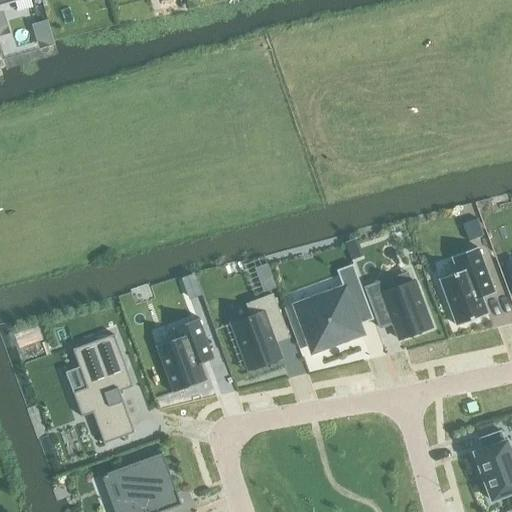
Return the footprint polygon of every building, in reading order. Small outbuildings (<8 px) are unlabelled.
[(457,272),(439,279),(456,326),(487,314),(481,298),(494,293),(477,247),(451,257),(457,272)] [(343,288),(295,306),(312,351),(361,333),(351,307),(366,302),(352,264),(336,270),(343,288)] [(388,275),(364,283),(380,329),(392,325),(398,342),(433,330),(416,279),(392,287),(388,275)] [(242,314),(229,319),(247,368),(283,355),(278,340),(287,337),(272,294),(239,306),(242,314)] [(206,379),(205,379),(199,363),(202,362),(200,358),(209,355),(211,359),(214,358),(213,357),(212,358),(198,320),(199,319),(199,318),(171,328),(172,329),(173,329),(176,338),(154,346),(155,347),(156,347),(172,391),(171,392),(172,393),(207,380),(206,379)] [(113,334),(72,349),(86,388),(73,393),(81,417),(92,413),(103,443),(134,432),(119,392),(132,387),(113,334)] [(480,446),(469,450),(486,499),(511,489),(511,459),(501,429),(477,438),(480,446)] [(114,511),(159,511),(162,511),(180,504),(162,453),(143,460),(146,468),(115,479),(123,500),(111,504),(114,511)]
